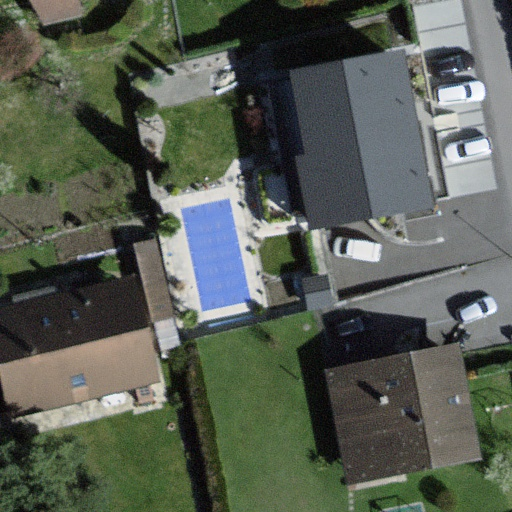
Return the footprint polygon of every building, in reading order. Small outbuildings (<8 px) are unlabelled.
[(0,0),(0,13),(62,0),(0,0)] [(400,55),(279,81),(314,241),(435,215),(400,55)] [(148,311),(176,306),(163,231),(136,235),(148,311)] [(128,288),(0,318),(0,387),(8,421),(151,386),(128,288)] [(455,351),(319,376),(340,488),(476,463),(455,351)]
